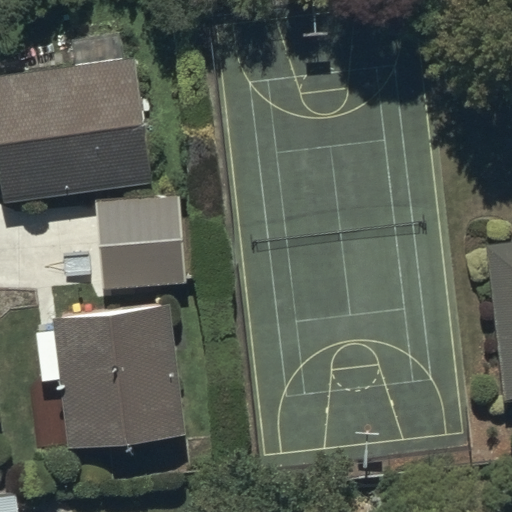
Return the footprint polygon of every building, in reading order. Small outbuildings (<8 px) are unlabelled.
[(0,143),(8,204),(156,185),(139,60),(0,78),(0,143)] [(102,203),(108,292),(189,286),(183,198),(102,203)] [(511,245),(490,248),(508,405),(511,404),(511,245)] [(71,451),(189,438),(174,308),(56,322),(71,451)] [(0,497),(0,511),(20,511),(18,495),(0,497)]
